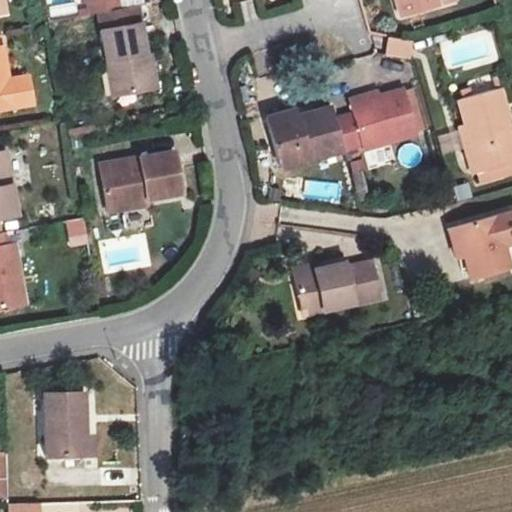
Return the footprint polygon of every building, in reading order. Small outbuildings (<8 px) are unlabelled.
[(90,14),(113,9),(111,0),(88,0),(81,1),(83,15),(90,14)] [(248,0),(240,3),(246,22),(258,18),(252,0),(248,0)] [(395,0),(400,17),(438,7),(436,0),(395,0)] [(90,14),(106,97),(144,90),(130,7),(113,9),(90,14)] [(384,56),(409,59),(411,41),(386,38),(384,56)] [(0,111),(11,109),(0,46),(0,111)] [(458,99),(465,124),(472,151),(469,151),(475,174),(511,164),(511,136),(499,88),(470,96),(469,90),(460,92),(462,98),(458,99)] [(401,90),(378,96),(350,103),(353,114),(333,119),(342,150),(361,145),(363,151),(415,136),(401,90)] [(377,91),(348,99),(350,103),(378,96),(377,91)] [(329,106),(295,116),(296,121),(268,129),(279,168),(342,150),(333,119),(329,106)] [(296,121),(295,116),(293,109),(265,117),(268,129),(296,121)] [(458,126),(466,152),(469,151),(472,151),(465,124),(458,126)] [(0,152),(0,219),(15,217),(3,152),(0,152)] [(105,210),(142,202),(176,196),(168,153),(98,166),(105,210)] [(106,215),(143,209),(142,202),(105,210),(106,215)] [(463,256),(469,279),(481,276),(508,268),(501,245),(511,241),(511,210),(454,227),(463,256)] [(82,218),(62,222),(67,248),(87,244),(82,218)] [(447,229),(455,258),(463,256),(454,227),(447,229)] [(0,309),(21,306),(10,244),(6,246),(4,233),(0,234),(0,309)] [(97,239),(100,273),(150,268),(147,234),(97,239)] [(292,274),(302,316),(378,298),(369,262),(346,267),(345,262),(316,269),(292,274)] [(291,269),(292,274),(316,269),(315,264),(291,269)] [(510,276),(508,268),(481,276),(483,284),(510,276)] [(81,391),(41,393),(43,455),(83,455),(81,391)]
